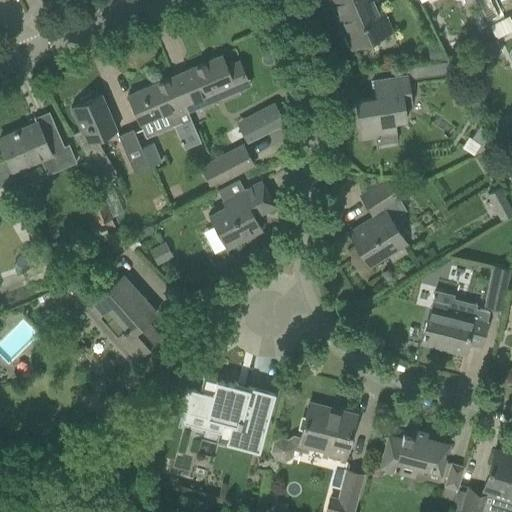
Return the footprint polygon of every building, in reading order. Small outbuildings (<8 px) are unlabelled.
[(330,0),(351,48),(392,31),(383,11),(379,13),(372,0),(330,0)] [(496,18),(486,0),(478,0),(476,1),(482,13),(486,22),(496,18)] [(488,26),(478,31),(483,40),(492,35),(488,26)] [(500,48),(500,54),(505,58),(511,57),(511,54),(511,47),(511,46),(505,44),(500,48)] [(428,47),(429,61),(447,58),(440,45),(428,47)] [(486,45),(476,50),(482,61),(492,56),(486,45)] [(221,55),(171,77),(186,111),(220,97),(216,88),(245,75),(239,62),(226,67),(221,55)] [(449,62),(425,65),(427,77),(451,74),(449,62)] [(374,97),(354,100),(360,139),(380,136),(396,134),(394,122),(406,120),(403,105),(411,103),(408,80),(407,75),(405,75),(391,78),(371,81),(374,97)] [(140,123),(145,136),(171,125),(168,119),(186,111),(171,77),(127,96),(135,114),(139,124),(140,123)] [(117,174),(96,139),(116,131),(100,94),(94,97),(89,95),(80,98),(78,103),(70,107),(80,130),(72,133),(102,183),(117,174)] [(236,125),(245,143),(284,123),(274,105),(236,125)] [(0,144),(5,156),(0,158),(0,167),(8,182),(14,179),(10,170),(39,158),(45,173),(74,161),(66,144),(62,146),(55,130),(42,136),(36,123),(0,138),(0,144)] [(481,126),(472,140),(486,149),(489,144),(481,126)] [(132,129),(116,135),(121,146),(127,160),(142,153),(140,147),(132,129)] [(140,147),(149,166),(160,161),(152,142),(140,147)] [(199,166),(210,190),(254,166),(242,145),(199,166)] [(0,185),(8,182),(0,167),(0,185)] [(209,215),(217,230),(226,247),(260,230),(253,217),(274,206),(261,182),(244,191),(238,179),(217,190),(226,207),(209,215)] [(369,265),(386,255),(405,242),(384,209),(398,200),(386,180),(377,186),(360,197),(373,217),(348,234),(369,265)] [(84,200),(95,225),(112,217),(102,193),(84,200)] [(511,212),(506,200),(493,207),(500,220),(511,213),(511,212)] [(125,227),(116,231),(122,246),(132,242),(125,227)] [(116,231),(104,236),(111,253),(123,248),(122,246),(116,231)] [(162,243),(149,250),(156,265),(170,258),(162,243)] [(484,305),(502,309),(510,270),(493,266),(484,305)] [(132,363),(144,352),(159,339),(145,324),(155,314),(120,275),(114,280),(103,268),(76,292),(115,336),(111,340),(132,363)] [(429,309),(421,342),(463,353),(466,344),(467,340),(479,343),(477,348),(479,348),(488,311),(475,308),(476,304),(453,298),(450,298),(446,313),(429,309)] [(192,391),(186,412),(206,417),(203,429),(219,433),(216,441),(224,443),(258,452),(268,413),(273,394),(234,383),(234,386),(204,378),(200,393),(192,391)] [(271,443),(270,452),(274,460),(284,462),(292,457),(293,451),(307,454),(309,446),(324,450),(323,456),(343,461),(350,435),(355,415),(308,403),(303,422),(299,437),(293,436),(287,439),(280,437),(271,443)] [(104,414),(99,419),(99,427),(105,432),(112,432),(118,427),(118,419),(112,414),(104,414)] [(383,455),(380,467),(411,474),(413,465),(440,472),(448,444),(425,438),(426,433),(413,430),(411,437),(402,434),(401,440),(388,436),(383,455)] [(511,456),(494,451),(488,470),(482,491),(468,487),(460,511),(485,511),(490,495),(511,501),(511,456)] [(451,500),(455,489),(457,489),(464,467),(450,463),(443,485),(440,497),(451,500)] [(346,470),(338,498),(329,496),(324,511),(354,511),(365,476),(361,475),(346,470)]
